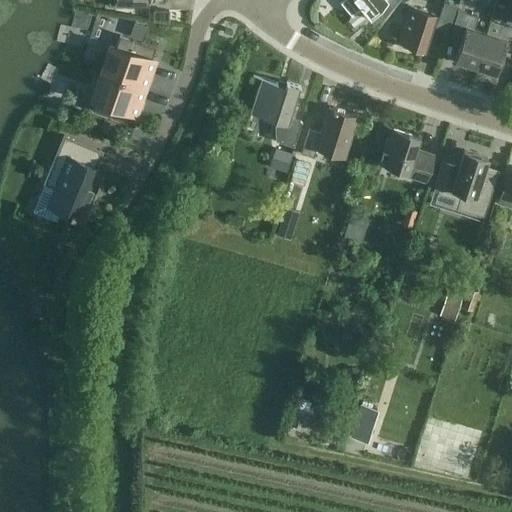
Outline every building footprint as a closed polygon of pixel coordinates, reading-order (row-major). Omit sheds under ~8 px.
[(352,16),(358,11),(362,7),(370,16),(380,7),(378,4),(383,0),(341,0),(340,1),(352,16)] [(501,13),(504,0),(492,0),(490,10),(501,13)] [(443,1),(434,27),(447,31),(455,5),(443,1)] [(422,47),(433,13),(407,4),(395,39),(422,47)] [(475,64),(486,32),(474,28),(478,16),(457,9),(449,36),(460,39),(454,57),(475,64)] [(167,10),(151,10),(151,20),(156,20),(157,21),(167,22),(167,10)] [(511,27),(501,24),(490,20),(486,32),(475,64),(497,71),(502,52),(511,55),(511,27)] [(133,22),(128,36),(142,40),(146,26),(133,22)] [(110,43),(100,70),(148,87),(153,72),(147,70),(155,47),(120,35),(116,45),(110,43)] [(148,87),(100,70),(91,97),(97,100),(93,110),(128,123),(136,100),(142,102),(148,87)] [(293,145),(301,120),(289,117),(300,85),(286,80),(285,84),(261,76),(250,111),(274,119),(275,139),(293,145)] [(343,155),(356,115),(328,106),(321,131),(308,127),(301,152),(313,156),(316,146),(343,155)] [(425,180),(434,152),(414,146),(418,134),(390,125),(379,160),(406,169),(405,173),(425,180)] [(101,150),(63,135),(44,183),(55,187),(48,204),(82,218),(83,215),(86,216),(91,203),(89,202),(96,183),(93,182),(99,168),(95,166),(101,150)] [(286,172),(292,153),(275,147),(269,166),(286,172)] [(442,158),(434,183),(461,192),(455,210),(480,219),(494,179),(480,174),(487,156),(463,148),(458,163),(442,158)] [(298,157),(294,169),(301,171),(305,160),(298,157)] [(511,176),(506,175),(498,200),(511,205),(511,204),(511,176)] [(407,207),(402,222),(412,225),(414,216),(417,210),(407,207)] [(467,285),(461,302),(471,305),(477,289),(467,285)] [(448,288),(441,313),(453,317),(461,292),(448,288)] [(233,388),(248,392),(257,355),(231,349),(225,376),(235,379),(233,388)] [(346,369),(344,372),(353,375),(356,367),(351,365),(346,369)] [(353,421),(348,435),(365,441),(376,408),(359,402),(353,421)]
